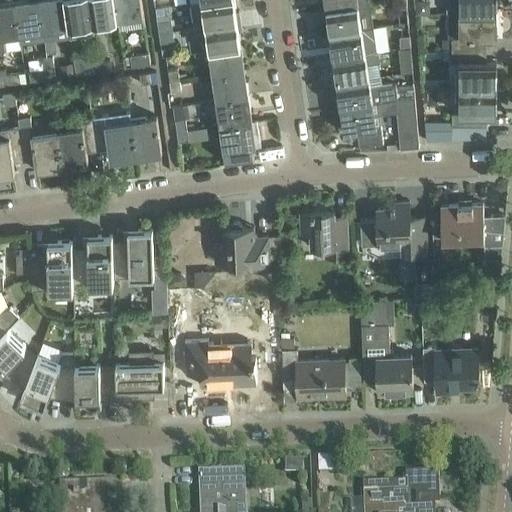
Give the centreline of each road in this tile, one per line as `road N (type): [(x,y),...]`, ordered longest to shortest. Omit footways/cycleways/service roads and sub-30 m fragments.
road 1 (residential): [(511,424),(161,437)]
road 2 (residential): [(0,218),(298,177)]
road 3 (residential): [(298,177),(511,162)]
road 4 (residential): [(273,0),(298,177)]
road 5 (residential): [(161,437),(38,443),(0,426)]
